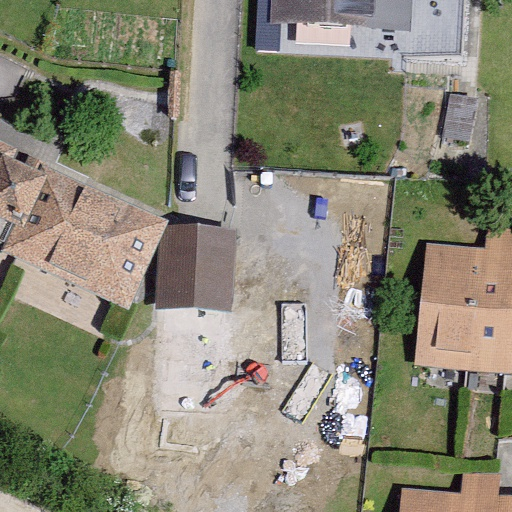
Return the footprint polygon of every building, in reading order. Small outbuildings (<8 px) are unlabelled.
[(272,0),(271,36),(372,40),(371,66),(464,70),(467,0),(272,0)] [(22,162),(0,152),(0,234),(13,240),(2,263),(129,322),(170,235),(47,178),(44,185),(17,173),(22,162)] [(487,259),(425,253),(414,375),(511,384),(511,239),(489,237),(487,259)] [(177,241),(160,274),(149,461),(225,465),(239,245),(177,241)] [(461,504),(405,499),(403,511),(511,511),(511,509),(498,508),(500,485),(463,482),(461,504)]
